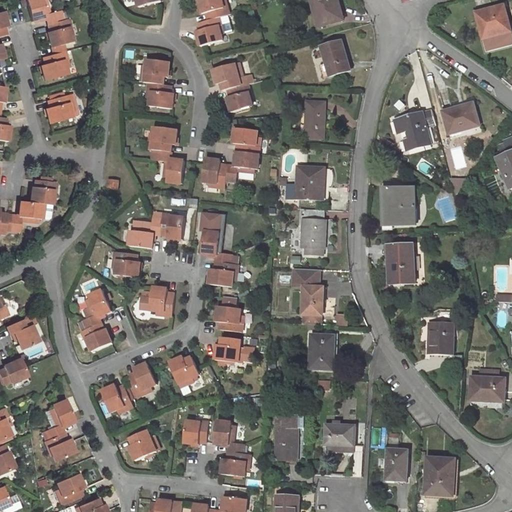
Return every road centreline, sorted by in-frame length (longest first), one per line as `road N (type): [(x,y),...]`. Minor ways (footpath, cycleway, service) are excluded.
road 1 (residential): [(394,27),(360,173),(365,292),(396,361),(444,420),(511,481)]
road 2 (residential): [(47,253),(63,350),(116,476),(213,489)]
road 3 (residential): [(102,0),(113,30),(96,159),(80,222),(47,253)]
road 4 (residential): [(394,27),(449,52),(511,100)]
